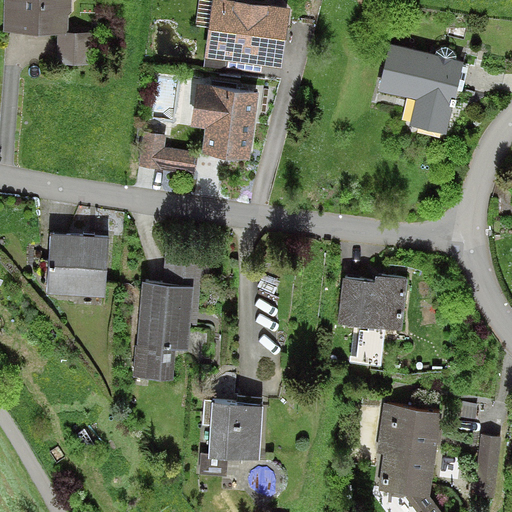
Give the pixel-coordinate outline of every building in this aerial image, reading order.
[(60,28),(59,63),(86,63),(87,29),(72,29),(72,0),(12,0),(12,27),(60,28)] [(286,11),(216,2),(209,56),(279,65),(286,11)] [(392,43),(381,89),(416,97),(410,122),(448,131),(465,61),(392,43)] [(199,80),(193,117),(211,120),(207,147),(250,153),(260,89),(199,80)] [(145,131),(141,163),(195,169),(197,149),(164,145),(166,133),(145,131)] [(110,236),(54,231),(48,294),(104,299),(110,236)] [(208,256),(168,254),(166,280),(146,279),(141,374),(176,376),(177,346),(194,347),(197,287),(206,288),(208,256)] [(377,280),(344,276),(339,318),(370,322),(368,338),(359,337),(357,358),(379,361),(383,322),(403,325),(408,276),(378,273),(377,280)] [(263,400),(205,397),(204,418),(212,418),(210,451),(202,450),(200,470),(227,471),(228,452),(260,454),(263,400)] [(457,400),(456,415),(474,416),(475,402),(457,400)] [(444,408),(382,402),(376,449),(386,451),(380,484),(405,488),(421,511),(446,511),(429,491),(444,408)] [(501,433),(482,431),(476,491),(495,492),(501,433)]
